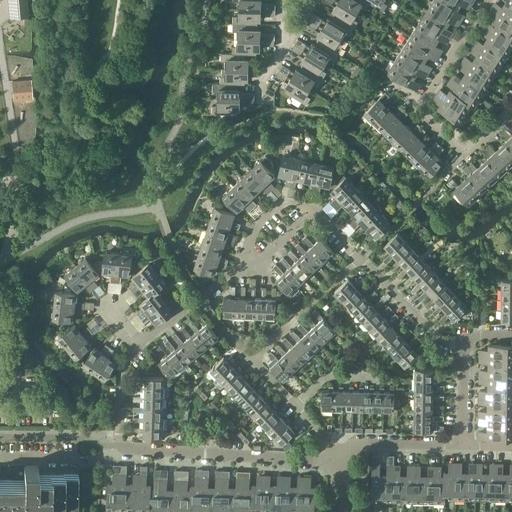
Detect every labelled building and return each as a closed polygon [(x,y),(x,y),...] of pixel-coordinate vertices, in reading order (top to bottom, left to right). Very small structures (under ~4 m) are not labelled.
[(18,17),(22,17),(28,17),(26,0),(10,0),(11,18),(18,17)] [(233,0),(233,1),(240,2),(240,9),(275,10),(275,4),(261,3),(261,0),(233,0)] [(356,12),(337,0),(325,0),(335,6),(333,9),(336,10),(333,15),(354,28),(358,21),(352,18),(356,12)] [(383,11),(365,0),(337,0),(356,12),(360,6),(365,9),(369,3),(383,11)] [(382,0),(365,0),(383,11),(387,4),(382,1),(382,0)] [(459,7),(448,0),(433,0),(432,2),(460,19),(463,14),(457,10),(459,7)] [(432,2),(427,10),(448,24),(450,20),(456,24),(460,19),(432,2)] [(496,3),(493,8),(511,20),(511,8),(505,3),(502,7),(496,3)] [(511,20),(493,8),(490,13),(496,17),(494,21),(511,32),(511,20)] [(233,16),(233,24),(257,24),(257,19),(261,19),(261,16),(275,16),(275,10),(240,9),(239,16),(233,16)] [(427,10),(421,19),(449,36),(452,31),(446,27),(448,24),(427,10)] [(313,13),(310,18),(340,37),(344,31),(350,34),(354,28),(333,15),(330,19),(328,18),(326,21),(313,13)] [(340,37),(310,18),(307,24),(319,31),(317,34),(320,36),(317,40),(338,53),(342,47),(341,46),(345,40),(340,37)] [(449,36),(421,19),(416,28),(437,41),(439,37),(446,41),(449,36)] [(511,32),(494,21),(493,21),(497,23),(495,27),(488,23),(485,28),(511,44),(511,32)] [(257,24),(233,24),(232,31),(239,32),(239,39),(275,40),(275,34),(260,33),(260,30),(257,29),(257,24)] [(437,41),(416,28),(410,36),(438,54),(441,49),(435,45),(437,41)] [(511,46),(511,44),(485,28),(482,33),(488,37),(486,40),(507,54),(511,46)] [(410,36),(405,45),(426,58),(428,55),(435,59),(438,54),(410,36)] [(260,46),(274,46),(275,40),(239,39),(239,46),(232,46),(232,53),(221,53),(256,54),(257,49),(260,49),(260,46)] [(298,39),(294,44),(324,63),(328,57),(334,60),(338,53),(317,40),(314,45),(312,43),(310,46),(298,39)] [(477,40),(474,45),(502,63),(507,54),(486,40),(484,44),(477,40)] [(324,63),(294,44),(291,49),(303,57),(301,60),(304,61),(301,66),(322,79),(326,72),(321,69),(324,63)] [(426,58),(405,45),(399,53),(427,71),(430,66),(424,62),(426,58)] [(502,63),(474,45),(471,50),(477,54),(475,58),(496,71),(502,63)] [(256,55),(256,54),(221,53),(221,61),(227,61),(227,69),(260,69),(260,63),(248,63),(249,59),(245,59),(245,55),(256,55)] [(427,71),(399,53),(394,62),(415,76),(417,72),(424,76),(427,71)] [(466,57),(463,62),(491,80),(496,71),(475,58),(473,61),(466,57)] [(415,76),(394,62),(388,71),(416,89),(419,83),(413,79),(415,76)] [(491,80),(463,62),(460,67),(466,71),(464,75),(485,88),(491,80)] [(322,79),(301,66),(299,70),(296,69),(294,72),(282,64),(278,69),(309,88),(313,82),(318,85),(322,79)] [(220,83),(237,84),(245,84),(245,79),(248,79),(248,75),(260,76),(260,69),(227,69),(222,69),(222,75),(220,75),(220,83),(213,83),(220,83)] [(309,88),(278,69),(275,75),(288,82),(286,85),(288,87),(285,92),(306,105),(310,98),(305,94),(309,88)] [(485,88),(464,75),(462,78),(455,74),(452,79),(480,97),(485,88)] [(32,98),(31,79),(12,81),(14,99),(32,98)] [(480,97),(452,79),(449,84),(455,88),(453,92),(471,104),(474,106),(480,97)] [(254,99),(255,93),(240,93),(240,89),(237,89),(237,84),(245,84),(237,84),(220,83),(213,83),(213,85),(212,91),(219,91),(219,98),(254,99)] [(441,90),(438,95),(466,112),(471,104),(453,92),(450,90),(447,94),(441,90)] [(346,94),(342,92),(337,99),(341,102),(346,94)] [(374,122),(388,107),(383,102),(389,96),(385,92),(365,113),(374,122)] [(507,102),(511,97),(505,94),(502,99),(507,102)] [(466,112),(438,95),(435,100),(441,104),(438,108),(460,121),(466,112)] [(254,99),(219,98),(219,106),(212,105),(212,114),(236,114),(237,109),(240,109),(240,105),(254,105),(254,99)] [(394,113),(388,107),(374,122),(383,131),(404,110),(400,106),(394,113)] [(404,110),(383,131),(392,140),(406,125),(401,120),(407,113),(404,110)] [(412,130),(406,125),(392,140),(401,148),(422,127),(418,124),(412,130)] [(422,127),(401,148),(410,157),(424,143),(419,137),(426,131),(422,127)] [(511,138),(504,130),(500,134),(507,141),(501,146),(511,157),(511,138)] [(424,143),(410,157),(419,166),(440,145),(436,141),(430,148),(424,143)] [(511,163),(511,157),(501,146),(496,151),(489,144),(486,148),(505,169),(511,163)] [(444,148),(440,145),(419,166),(429,175),(436,167),(441,172),(449,163),(445,159),(443,160),(437,155),(444,148)] [(505,169),(486,148),(482,151),(488,158),(483,163),(496,178),(505,169)] [(290,187),(296,158),(284,155),(279,175),(287,176),(285,185),(290,187)] [(272,190),(275,187),(269,180),(275,175),(268,168),(273,164),(265,156),(261,160),(251,169),(272,190)] [(309,161),(296,158),(290,187),(295,188),(297,179),(304,180),(309,161)] [(309,161),(304,180),(311,182),(309,191),(314,192),(321,163),(309,161)] [(471,161),(467,165),(487,186),(496,178),(483,163),(477,168),(471,161)] [(321,163),(314,192),(319,193),(321,184),(329,186),(332,173),(333,166),(321,163)] [(487,186),(467,165),(463,168),(469,175),(464,180),(478,195),(487,186)] [(251,169),(242,178),(256,193),(261,187),(268,194),(272,190),(251,169)] [(333,207),(355,186),(346,177),(331,191),(336,197),(330,203),(333,207)] [(256,193),(242,178),(233,186),(253,208),(257,204),(251,198),(256,193)] [(478,195),(464,180),(459,185),(452,178),(448,182),(457,192),(454,196),(460,203),(464,199),(468,204),(478,195)] [(253,208),(233,186),(223,195),(237,210),(243,205),(249,211),(253,208)] [(355,186),(333,207),(337,210),(344,204),(349,210),(363,196),(355,186)] [(363,196),(349,210),(354,215),(347,221),(351,225),(372,205),(363,196)] [(237,210),(230,203),(227,206),(229,207),(234,211),(235,211),(237,210)] [(381,214),(372,205),(351,225),(354,229),(361,223),(366,228),(381,214)] [(211,219),(230,226),(239,229),(241,224),(232,221),(234,213),(215,207),(211,219)] [(381,214),(366,228),(371,233),(364,239),(368,244),(390,223),(381,214)] [(211,219),(207,231),(235,241),(237,236),(228,233),(230,226),(211,219)] [(313,244),(326,258),(333,250),(321,237),(313,229),(310,232),(318,240),(313,244)] [(207,231),(203,243),(222,250),(225,243),(233,246),(235,241),(207,231)] [(391,253),(405,240),(397,233),(384,245),(376,253),(379,256),(387,248),(391,253)] [(326,258),(313,244),(306,236),(303,239),(310,247),(306,251),(318,265),(326,258)] [(405,240),(391,253),(383,260),(386,264),(394,256),(398,260),(412,248),(405,240)] [(203,243),(199,255),(227,264),(228,259),(220,256),(222,250),(203,243)] [(318,265),(306,251),(298,243),(295,246),(303,254),(298,258),(311,272),(318,265)] [(412,248),(398,260),(390,268),(393,271),(401,263),(405,268),(419,255),(412,248)] [(311,272),(298,258),(291,250),(288,253),(295,261),(291,265),(303,279),(311,272)] [(115,282),(118,253),(105,252),(103,272),(111,273),(110,282),(115,282)] [(129,275),(131,255),(130,255),(130,257),(125,256),(125,254),(118,253),(115,282),(120,283),(121,274),(129,275)] [(225,269),(227,264),(199,255),(195,267),(197,268),(195,274),(206,278),(208,272),(214,274),(216,266),(225,269)] [(419,255),(405,268),(397,275),(400,278),(408,271),(412,275),(426,263),(419,255)] [(303,279),(291,265),(283,257),(280,260),(288,268),(284,272),(296,286),(303,279)] [(86,258),(76,266),(94,289),(98,285),(93,278),(99,273),(86,258)] [(426,263),(412,275),(404,283),(407,286),(415,278),(419,283),(433,270),(426,263)] [(138,283),(130,288),(134,292),(157,274),(148,264),(133,276),(138,283)] [(287,276),(283,272),(276,264),(273,267),(280,275),(276,280),(285,290),(288,293),(296,286),(287,276)] [(76,266),(70,270),(72,272),(68,275),(66,273),(66,274),(78,290),(84,285),(90,292),(94,289),(76,266)] [(433,270),(419,283),(411,290),(414,293),(422,286),(426,290),(440,278),(433,270)] [(165,284),(157,274),(134,292),(137,296),(144,291),(149,296),(156,291),(165,284)] [(342,299),(355,287),(364,279),(361,276),(352,284),(348,279),(335,291),(342,299)] [(440,278),(426,290),(418,298),(421,301),(429,293),(433,298),(447,285),(440,278)] [(502,289),(511,289),(511,278),(502,278),(502,289)] [(355,287),(342,299),(349,306),(362,294),(371,286),(368,283),(359,291),(355,287)] [(105,293),(99,285),(98,285),(94,289),(99,296),(105,293)] [(447,285),(433,298),(425,305),(428,308),(436,301),(440,305),(454,293),(447,285)] [(235,298),(235,286),(231,286),(231,297),(225,297),(225,296),(214,296),(214,302),(224,303),(223,315),(234,316),(235,298)] [(235,298),(234,316),(244,316),(245,298),(245,287),(241,286),(241,298),(235,298)] [(125,299),(134,292),(130,288),(130,287),(122,294),(122,295),(125,299)] [(245,298),(244,316),(254,316),(255,298),(256,287),(251,287),(251,298),(245,298)] [(261,298),(255,298),(254,316),(265,317),(265,299),(266,287),(262,287),(261,298)] [(271,299),(265,299),(265,317),(275,317),(276,302),(276,299),(276,288),(272,288),(271,299)] [(502,299),(511,299),(511,289),(502,289),(502,299)] [(141,319),(164,301),(156,291),(149,296),(140,303),(145,309),(138,315),(141,319)] [(362,294),(349,306),(356,314),(369,302),(377,294),(375,291),(366,299),(362,294)] [(54,304),(84,308),(84,303),(75,302),(76,294),(56,292),(54,304)] [(137,296),(134,292),(125,299),(130,304),(138,298),(137,296)] [(454,293),(440,305),(432,313),(435,316),(443,308),(447,312),(460,300),(454,293)] [(373,306),(369,302),(356,314),(363,321),(376,309),(384,301),(382,298),(373,306)] [(502,309),(511,309),(511,299),(502,299),(502,309)] [(460,300),(447,312),(439,320),(442,323),(450,315),(454,320),(468,308),(460,300)] [(164,301),(141,319),(144,323),(151,317),(156,323),(172,311),(164,301)] [(84,308),(54,304),(53,317),(73,320),(74,312),(83,313),(84,308)] [(380,313),(376,309),(363,321),(370,329),(383,316),(391,309),(389,306),(380,313)] [(315,325),(328,338),(336,331),(323,317),(315,309),(312,312),(320,320),(315,325)] [(511,309),(502,309),(501,320),(511,320),(511,309)] [(383,316),(370,329),(377,336),(390,324),(398,316),(396,313),(387,321),(383,316)] [(133,325),(141,319),(138,315),(137,314),(129,320),(133,325)] [(199,329),(210,344),(218,337),(207,323),(200,314),(196,317),(203,326),(199,329)] [(328,338),(315,325),(308,316),(305,319),(312,327),(308,331),(320,345),(328,338)] [(87,325),(90,329),(97,323),(93,318),(86,324),(87,325)] [(144,323),(141,319),(133,325),(138,330),(145,324),(144,323)] [(210,344),(199,329),(192,321),(188,323),(195,332),(191,336),(202,350),(210,344)] [(394,328),(390,324),(377,336),(384,344),(397,331),(405,324),(402,321),(394,328)] [(97,323),(90,329),(93,333),(94,333),(101,328),(97,323)] [(320,345),(308,331),(300,323),(297,326),(305,334),(301,338),(313,352),(320,345)] [(67,347),(90,329),(87,325),(79,330),(75,324),(59,337),(67,347)] [(202,350),(191,336),(184,327),(180,330),(188,338),(183,342),(194,356),(202,350)] [(397,331),(384,344),(391,351),(404,339),(412,331),(409,328),(401,336),(397,331)] [(90,329),(67,347),(75,357),(91,345),(86,339),(93,333),(90,329)] [(313,352),(301,338),(293,330),(290,333),(298,341),(293,345),(305,359),(313,352)] [(194,356),(183,342),(176,333),(173,336),(180,345),(175,349),(186,363),(194,356)] [(404,339),(391,351),(398,359),(411,346),(419,339),(416,336),(408,343),(404,339)] [(305,359),(293,345),(285,337),(282,340),(290,348),(286,352),(298,366),(305,359)] [(186,363),(175,349),(168,340),(165,343),(172,351),(167,355),(178,369),(186,363)] [(415,351),(411,346),(398,359),(405,366),(418,354),(426,346),(423,343),(415,351)] [(94,372),(110,347),(106,344),(101,352),(94,347),(83,364),(94,372)] [(298,366),(286,352),(278,344),(275,347),(283,355),(278,359),(291,373),(298,366)] [(481,355),(511,355),(511,345),(489,345),(489,350),(481,349),(481,355)] [(178,369),(167,355),(160,346),(157,349),(164,358),(159,362),(170,376),(178,369)] [(114,350),(110,347),(94,372),(105,379),(116,362),(109,357),(114,350)] [(291,374),(291,373),(278,359),(271,351),(268,354),(272,359),(270,361),(268,364),(270,367),(283,380),(284,381),(291,374)] [(511,355),(481,355),(481,361),(489,361),(489,366),(511,366),(511,355)] [(218,377),(231,365),(234,362),(231,359),(228,362),(224,357),(210,370),(218,377)] [(231,365),(218,377),(225,385),(238,372),(241,369),(238,366),(235,369),(231,365)] [(481,370),(481,376),(511,376),(511,366),(489,366),(488,370),(481,370)] [(283,380),(270,367),(268,369),(281,382),(283,380)] [(415,368),(415,378),(433,379),(444,379),(444,375),(433,375),(433,368),(415,368)] [(242,377),(238,372),(225,385),(232,392),(245,380),(248,377),(245,374),(242,377)] [(163,388),(164,377),(163,377),(145,376),(145,377),(134,376),(134,381),(145,381),(145,387),(163,388)] [(511,376),(481,376),(481,382),(488,382),(488,386),(511,386),(511,376)] [(433,379),(415,378),(415,389),(433,389),(444,389),(444,385),(433,385),(433,379)] [(245,380),(232,392),(239,399),(252,387),(255,384),(252,381),(249,384),(245,380)] [(332,413),(332,409),(333,391),(333,386),(329,386),(329,391),(322,390),(321,413),(332,413)] [(339,391),(333,391),(332,409),(342,409),(343,391),(343,387),(339,386),(339,391)] [(511,386),(488,386),(488,391),(481,390),(481,396),(511,396),(511,386)] [(163,388),(145,387),(134,387),(134,391),(145,391),(145,397),(163,398),(163,388)] [(256,391),(252,387),(239,399),(246,407),(259,394),(262,391),(259,388),(256,391)] [(343,391),(342,409),(353,409),(353,391),(353,387),(349,387),(349,391),(343,391)] [(353,391),(353,409),(363,410),(363,392),(364,387),(359,387),(359,391),(353,391)] [(369,392),(363,392),(363,410),(373,410),(374,392),(374,387),(370,387),(369,392)] [(374,392),(373,410),(383,410),(384,392),(384,388),(380,388),(380,392),(374,392)] [(384,392),(383,410),(394,410),(394,392),(394,388),(390,388),(390,392),(384,392)] [(433,389),(415,389),(415,399),(433,399),(444,399),(444,395),(433,395),(433,389)] [(263,399),(259,394),(246,407),(253,414),(266,402),(269,399),(266,396),(263,399)] [(511,396),(481,396),(481,402),(488,403),(488,407),(511,407),(511,396)] [(163,398),(145,397),(133,397),(133,401),(145,401),(144,408),(163,408),(163,398)] [(415,399),(415,409),(433,409),(444,410),(444,405),(433,405),(433,399),(415,399)] [(212,402),(209,405),(214,410),(217,407),(212,402)] [(270,406),(266,402),(253,414),(260,422),(273,409),(276,406),(274,403),(270,406)] [(163,408),(144,408),(133,407),(133,411),(144,412),(144,418),(162,418),(163,408)] [(222,412),(217,407),(214,410),(219,415),(222,412)] [(511,407),(488,407),(488,411),(480,411),(480,417),(511,417),(511,407)] [(273,409),(260,422),(267,429),(280,417),(283,414),(281,411),(277,414),(273,409)] [(415,409),(414,419),(432,420),(444,420),(444,416),(433,415),(433,409),(415,409)] [(162,418),(144,418),(133,417),(133,421),(144,422),(144,428),(162,429),(162,418)] [(280,417),(267,429),(274,436),(287,424),(290,421),(288,418),(284,421),(280,417)] [(511,417),(480,417),(480,423),(488,423),(488,427),(511,427),(511,417)] [(444,430),(444,426),(432,426),(432,420),(414,419),(414,434),(419,434),(419,430),(432,430),(444,430)] [(291,428),(287,424),(274,436),(281,444),(282,444),(284,447),(289,442),(287,439),(294,432),(294,431),(297,428),(295,425),(291,428)] [(162,429),(144,428),(132,427),(132,432),(144,432),(143,439),(161,439),(162,429)] [(511,427),(488,427),(488,431),(480,431),(480,438),(511,438),(511,427)] [(383,500),(383,474),(379,474),(379,455),(373,455),(372,499),(383,500)] [(387,474),(383,474),(383,500),(393,500),(394,467),(394,455),(388,455),(387,474)] [(445,472),(445,476),(445,497),(455,497),(455,464),(449,464),(449,472),(445,472)] [(461,465),(455,464),(455,497),(465,497),(465,472),(461,472),(461,465)] [(77,510),(78,474),(38,474),(38,467),(37,465),(14,465),(14,479),(0,479),(0,511),(24,511),(25,509),(77,510)] [(118,508),(120,465),(114,465),(113,483),(109,483),(108,498),(103,498),(103,508),(118,508)] [(129,509),(130,483),(125,483),(126,465),(120,465),(118,508),(129,509)] [(465,472),(465,497),(475,498),(476,465),(470,465),(470,472),(465,472)] [(482,465),(476,465),(475,498),(485,498),(486,473),(482,472),(482,465)] [(490,473),(486,473),(485,498),(496,498),(497,465),(491,465),(490,473)] [(503,466),(497,465),(496,498),(506,498),(507,473),(502,473),(503,466)] [(140,476),(139,509),(149,509),(150,488),(150,484),(146,484),(147,466),(140,466),(140,476)] [(394,467),(393,500),(403,500),(404,475),(399,475),(400,467),(394,467)] [(404,475),(403,500),(413,500),(414,467),(408,467),(408,475),(404,475)] [(414,467),(413,500),(424,501),(424,475),(420,475),(420,468),(414,467)] [(429,475),(424,475),(424,501),(434,501),(435,468),(429,468),(429,475)] [(441,468),(435,468),(434,501),(444,501),(445,497),(445,476),(440,476),(441,468)] [(150,488),(149,509),(148,511),(159,511),(161,470),(155,470),(154,488),(150,488)] [(161,470),(159,511),(169,511),(171,489),(166,489),(167,470),(161,470)] [(171,489),(169,511),(180,511),(182,471),(176,470),(175,489),(171,489)] [(201,511),(202,470),(196,470),(196,486),(191,486),(191,490),(191,511),(201,511)] [(202,470),(201,511),(211,511),(212,486),(208,486),(208,470),(202,470)] [(190,511),(191,511),(191,490),(187,490),(188,471),(182,471),(180,511),(190,511)] [(216,487),(212,486),(211,511),(216,511),(221,511),(223,471),(217,471),(216,487)] [(229,471),(223,471),(221,511),(231,511),(232,487),(228,487),(229,471)] [(237,487),(232,487),(231,511),(241,511),(243,471),(237,471),(237,487)] [(243,471),(241,511),(252,511),(252,509),(253,488),(249,488),(249,471),(243,471)] [(134,484),(130,483),(129,509),(139,509),(140,476),(134,476),(134,484)] [(253,488),(252,509),(262,510),(264,477),(258,477),(257,484),(253,484),(253,488)] [(264,477),(262,510),(273,510),(274,485),(269,485),(270,477),(264,477)] [(274,485),(273,510),(283,510),(284,478),(278,477),(278,485),(274,485)] [(284,478),(283,510),(293,511),(294,485),(290,485),(290,478),(284,478)] [(298,486),(294,485),(293,511),(303,511),(304,478),(298,478),(298,486)] [(310,479),(304,478),(303,511),(314,511),(315,486),(310,486),(310,479)]
